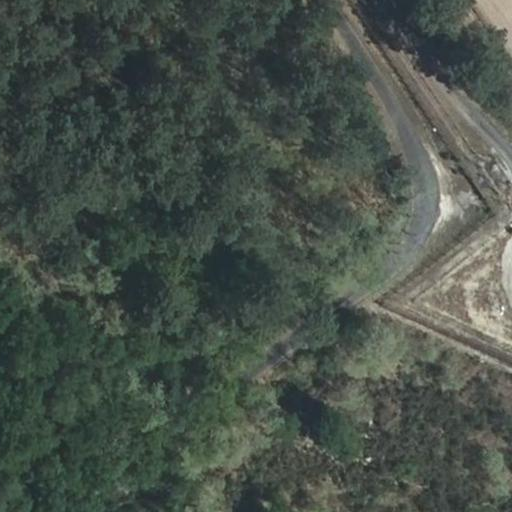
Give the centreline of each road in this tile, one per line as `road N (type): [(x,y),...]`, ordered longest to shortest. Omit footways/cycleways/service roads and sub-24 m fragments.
road 1 (residential): [(328,0),(424,144),(438,201),(428,244),(98,511)]
road 2 (track): [(511,149),(459,104),(389,0)]
